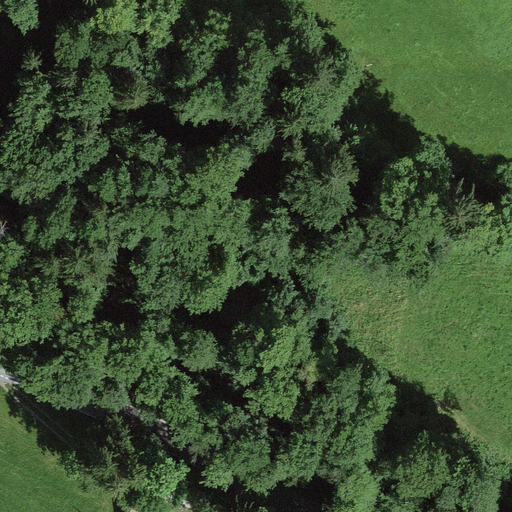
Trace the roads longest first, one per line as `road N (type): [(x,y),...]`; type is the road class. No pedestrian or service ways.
road 1 (tertiary): [(0,355),(296,511)]
road 2 (track): [(0,367),(9,395),(116,479),(186,511)]
